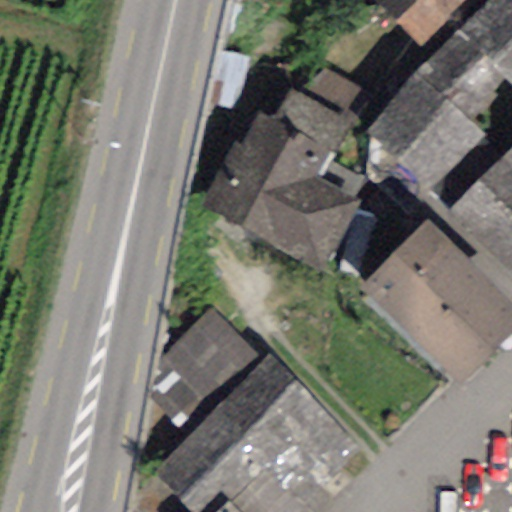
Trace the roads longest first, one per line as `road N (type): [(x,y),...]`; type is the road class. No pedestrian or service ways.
road 1 (secondary): [(177,0),(70,511)]
road 2 (residential): [(511,365),(363,511)]
